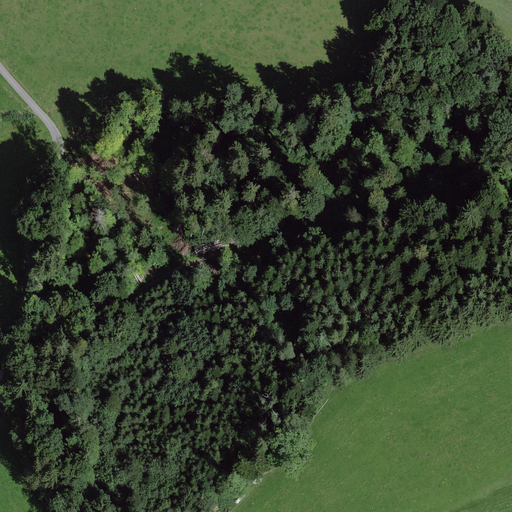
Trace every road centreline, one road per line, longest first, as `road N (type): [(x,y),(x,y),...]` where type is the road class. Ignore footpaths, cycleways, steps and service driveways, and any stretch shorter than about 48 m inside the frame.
road 1 (track): [(38,328),(184,265),(420,188),(511,219)]
road 2 (unclassified): [(0,372),(20,362),(38,328),(38,198),(59,150),(50,126),(0,67)]
road 3 (track): [(0,401),(51,511)]
